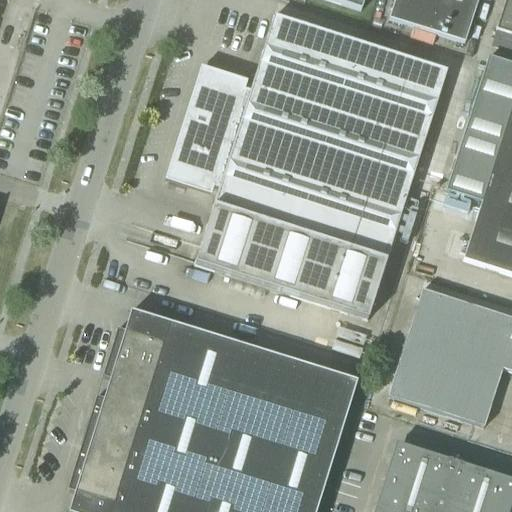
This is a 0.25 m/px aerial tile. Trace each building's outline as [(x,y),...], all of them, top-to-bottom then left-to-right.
[(316,0),(360,14),(364,0),(316,0)] [(394,0),(387,23),(425,35),(436,0),(394,0)] [(436,0),(425,35),(463,47),(478,0),(436,0)] [(511,0),(505,0),(495,34),(511,39),(511,0)] [(199,250),(194,264),(194,266),(193,269),(366,324),(446,75),(272,19),(248,95),(243,94),(246,85),(199,70),(163,185),(209,199),(212,191),(217,193),(199,250)] [(480,207),(461,264),(511,279),(511,68),(486,61),(444,195),(480,207)] [(511,323),(508,322),(420,294),(386,400),(472,428),(482,431),(501,373),(511,376),(511,323)] [(95,400),(81,446),(65,494),(73,497),(68,511),(316,511),(356,385),(129,315),(123,335),(116,333),(101,381),(109,384),(103,403),(95,400)] [(504,511),(511,489),(455,471),(456,467),(427,458),(426,461),(397,452),(387,483),(383,482),(373,511),(504,511)]
